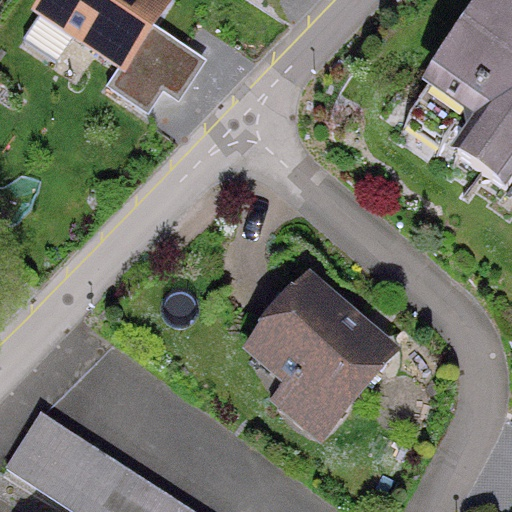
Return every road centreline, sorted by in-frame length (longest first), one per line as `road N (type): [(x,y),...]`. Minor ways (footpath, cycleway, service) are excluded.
road 1 (residential): [(433,511),(479,425),(482,369),(467,330),(244,122)]
road 2 (residential): [(0,370),(244,122)]
road 3 (residential): [(244,122),(364,0)]
